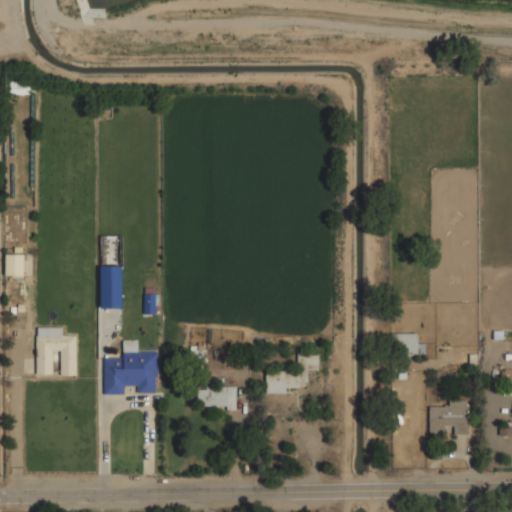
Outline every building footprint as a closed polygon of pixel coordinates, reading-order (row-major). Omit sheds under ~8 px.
[(9,93),(29,94),(29,81),(9,81),(9,93)] [(4,275),(23,275),(23,254),(5,253),(4,275)] [(121,266),(99,266),(100,308),(122,308),(121,266)] [(158,288),(144,288),(144,314),(157,314),(158,288)] [(75,334),(62,335),(62,326),(35,327),(36,374),(52,374),(52,350),(59,350),(60,375),(76,375),(75,334)] [(417,332),(391,332),(391,355),(425,355),(425,342),(417,342),(417,332)] [(104,394),(124,394),(124,385),(136,385),(136,393),(157,392),(156,350),(138,351),(137,339),(122,339),(122,357),(103,357),(104,394)] [(206,344),(192,343),(192,361),(214,361),(215,349),(206,349),(206,344)] [(266,390),(299,390),(299,381),(308,381),(308,369),(318,369),(318,352),(297,352),(297,369),(266,369),(266,390)] [(236,387),(197,386),(196,406),(227,406),(227,409),(235,409),(236,387)] [(448,405),(429,405),(429,433),(468,433),(468,398),(448,399),(448,405)]
